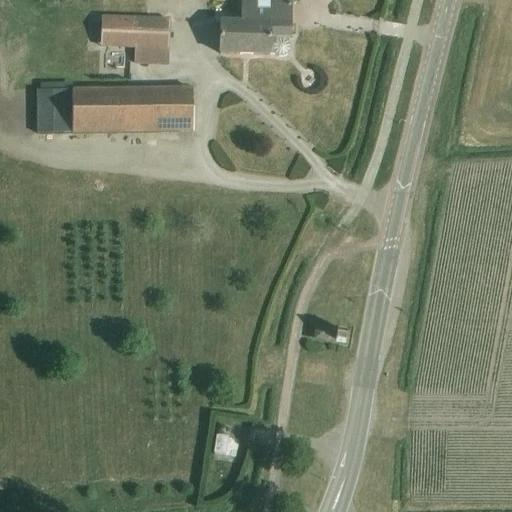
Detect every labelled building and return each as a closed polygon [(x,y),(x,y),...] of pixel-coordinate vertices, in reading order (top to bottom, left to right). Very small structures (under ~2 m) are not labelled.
[(223,22),(222,53),(243,54),(244,52),(249,52),(250,22),(256,22),(257,8),(260,8),(260,0),(259,0),(260,0),(259,0),(251,0),(244,0),(243,22),(223,22)] [(250,22),(249,52),(253,52),(254,54),(275,55),(278,58),(283,58),(287,56),(289,52),(290,48),(288,45),(288,38),(292,38),(293,1),(266,0),(260,0),(260,8),(257,8),(256,22),(250,22)] [(102,15),(101,45),(136,46),(136,49),(169,50),(170,18),(102,15)] [(57,92),(39,92),(39,133),(57,133),(195,132),(195,91),(57,92)] [(317,328),(315,340),(333,343),(335,344),(335,342),(345,344),(346,342),(347,335),(347,333),(337,331),(337,330),(335,330),(335,331),(317,328)] [(226,457),(229,439),(217,437),(214,456),(226,457)]
